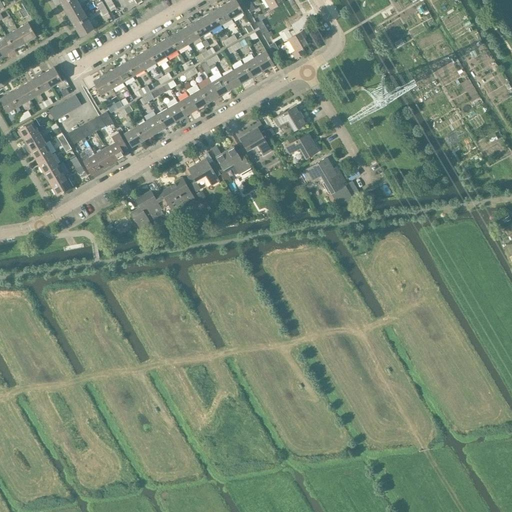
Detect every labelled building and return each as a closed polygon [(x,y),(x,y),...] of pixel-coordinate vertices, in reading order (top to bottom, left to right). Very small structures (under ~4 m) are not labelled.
[(66,0),(61,4),(67,14),(80,7),(76,0),(66,0)] [(97,4),(100,10),(105,7),(100,0),(95,0),(94,1),(97,4)] [(235,0),(231,0),(224,5),(232,18),(243,12),(235,0)] [(113,3),(107,6),(110,11),(116,8),(113,3)] [(19,10),(16,4),(11,8),(14,13),(19,10)] [(224,5),(213,11),(221,24),(232,18),(224,5)] [(67,14),(74,25),(87,18),(80,7),(67,14)] [(213,11),(202,17),(210,31),(221,24),(213,11)] [(202,17),(191,24),(199,37),(210,31),(202,17)] [(87,18),(74,25),(80,36),(93,29),(87,18)] [(28,22),(17,29),(25,42),(35,36),(28,22)] [(191,24),(180,30),(188,44),(199,37),(191,24)] [(244,28),(248,33),(254,30),(250,24),(244,28)] [(17,29),(6,35),(14,49),(25,42),(17,29)] [(180,30),(169,36),(177,50),(188,44),(180,30)] [(255,32),(244,38),(247,43),(258,37),(255,32)] [(302,32),(288,40),(295,51),(292,53),(294,58),(305,52),(302,48),(309,43),(302,32)] [(234,34),(228,37),(232,43),(237,40),(234,34)] [(6,35),(0,38),(0,50),(3,55),(14,49),(6,35)] [(169,36),(158,43),(166,56),(177,50),(169,36)] [(232,43),(228,37),(223,41),(226,46),(232,43)] [(244,38),(233,44),(236,50),(247,44),(247,43),(244,38)] [(200,49),(204,47),(202,43),(202,42),(196,45),(199,50),(200,49)] [(158,43),(147,49),(155,63),(166,56),(158,43)] [(236,50),(233,44),(227,48),(230,54),(236,50)] [(212,47),(207,50),(210,56),(215,52),(215,51),(217,50),(215,46),(212,47)] [(147,49),(137,56),(144,69),(155,63),(147,49)] [(210,56),(207,50),(196,56),(199,62),(204,59),(210,56)] [(475,50),(469,54),(472,59),(478,55),(475,50)] [(266,51),(255,57),(262,70),(273,64),(266,51)] [(216,54),(211,57),(214,63),(220,60),(216,54)] [(137,56),(126,62),(134,75),(144,69),(137,56)] [(214,63),(211,57),(205,61),(208,66),(214,63)] [(255,57),(244,63),(252,77),(262,70),(255,57)] [(190,60),(185,63),(188,68),(193,65),(190,60)] [(126,62),(115,68),(123,82),(134,75),(126,62)] [(188,68),(185,63),(179,66),(182,71),(188,68)] [(244,63),(233,70),(241,83),(252,77),(244,63)] [(54,67),(43,73),(51,87),(62,80),(54,67)] [(194,67),(189,70),(192,76),(198,72),(194,67)] [(115,68),(104,75),(112,88),(123,82),(115,68)] [(192,76),(189,70),(183,74),(187,79),(192,76)] [(233,70),(222,76),(230,89),(241,83),(233,70)] [(43,73),(32,80),(40,93),(51,87),(43,73)] [(169,73),(163,76),(166,81),(172,78),(169,73)] [(112,88),(104,75),(93,81),(101,95),(112,88)] [(166,81),(163,76),(158,79),(161,84),(166,81)] [(222,76),(211,83),(219,96),(230,89),(222,76)] [(32,80),(21,86),(29,100),(40,93),(32,80)] [(173,80),(167,83),(171,88),(176,85),(173,80)] [(186,90),(191,87),(188,82),(183,85),(186,90)] [(171,88),(167,83),(162,86),(165,92),(171,88)] [(211,83),(200,89),(208,102),(219,96),(211,83)] [(147,85),(141,88),(144,94),(150,91),(147,85)] [(21,86),(10,93),(18,106),(29,100),(21,86)] [(144,94),(141,88),(135,92),(139,97),(144,94)] [(61,92),(63,97),(69,93),(67,89),(61,92)] [(200,89),(189,95),(197,109),(208,102),(200,89)] [(151,92),(146,96),(149,101),(154,98),(151,92)] [(18,106),(10,93),(0,98),(0,100),(7,113),(18,106)] [(75,95),(70,98),(76,108),(81,105),(75,95)] [(189,95),(178,102),(186,115),(197,109),(189,95)] [(149,101),(146,96),(140,99),(143,104),(149,101)] [(50,98),(44,101),(48,106),(53,103),(50,98)] [(70,98),(64,101),(70,111),(76,108),(70,98)] [(125,98),(119,101),(122,107),(128,103),(125,98)] [(48,106),(44,101),(39,104),(42,110),(48,106)] [(64,101),(59,104),(65,114),(70,111),(64,101)] [(178,102),(167,108),(175,121),(186,115),(178,102)] [(59,104),(54,107),(60,117),(65,114),(59,104)] [(129,105),(124,108),(127,114),(132,111),(129,105)] [(273,119),(277,126),(288,120),(294,130),(306,123),(296,105),(273,119)] [(60,117),(54,107),(48,110),(55,121),(60,117)] [(127,114),(124,108),(118,112),(121,117),(127,114)] [(167,108),(157,114),(164,128),(175,121),(167,108)] [(107,111),(100,116),(105,126),(113,122),(107,111)] [(157,114),(146,121),(153,134),(164,128),(157,114)] [(100,116),(94,119),(100,129),(105,126),(100,116)] [(18,129),(25,141),(39,132),(43,129),(41,125),(39,126),(36,119),(32,121),(18,129)] [(94,119),(89,122),(95,132),(100,129),(94,119)] [(146,121),(135,127),(142,140),(153,134),(146,121)] [(89,122),(84,125),(90,135),(95,132),(89,122)] [(84,125),(78,128),(84,138),(90,135),(84,125)] [(142,140),(135,127),(124,134),(132,147),(142,140)] [(78,128),(73,131),(79,141),(84,138),(78,128)] [(268,138),(266,134),(264,134),(263,132),(260,134),(257,128),(240,138),(247,150),(257,144),(263,155),(270,151),(268,146),(272,144),(268,138)] [(272,128),(266,132),(269,138),(275,134),(272,128)] [(79,141),(73,131),(68,134),(74,144),(79,141)] [(31,151),(45,143),(39,132),(25,141),(27,144),(24,146),(28,152),(31,151)] [(115,142),(105,147),(114,162),(124,155),(125,155),(122,150),(127,147),(119,133),(112,137),(115,142)] [(60,142),(63,147),(68,144),(65,139),(62,134),(57,137),(60,142)] [(307,134),(285,147),(289,153),(299,147),(306,158),(318,151),(307,134)] [(494,134),(487,137),(490,143),(497,139),(494,134)] [(31,151),(37,162),(52,154),(45,143),(31,151)] [(105,147),(94,154),(102,168),(114,162),(105,147)] [(219,162),(214,165),(219,172),(233,163),(239,173),(251,167),(241,149),(236,152),(233,147),(216,157),(219,162)] [(37,162),(44,173),(58,165),(52,154),(37,162)] [(86,154),(81,157),(83,160),(92,175),(102,168),(94,154),(88,158),(86,154)] [(76,157),(70,160),(73,164),(76,169),(81,166),(78,161),(76,157)] [(326,157),(304,171),(310,181),(320,175),(331,193),(336,202),(344,197),(347,202),(353,201),(344,185),(346,184),(336,167),(333,169),(326,157)] [(218,181),(216,177),(220,174),(219,172),(214,165),(213,161),(208,164),(205,159),(188,169),(191,174),(187,177),(196,192),(200,189),(195,180),(205,175),(211,185),(218,181)] [(44,173),(50,184),(64,175),(58,165),(44,173)] [(471,177),(467,171),(462,174),(465,180),(471,177)] [(64,175),(50,184),(57,195),(62,192),(62,193),(64,192),(65,194),(74,188),(66,174),(64,175)] [(131,212),(139,227),(149,221),(147,218),(169,205),(172,210),(190,199),(193,203),(196,202),(182,178),(174,183),(175,184),(153,196),(150,191),(138,198),(141,201),(138,203),(140,207),(135,210),(131,212)] [(196,204),(200,211),(205,208),(201,201),(196,204)] [(114,231),(111,224),(105,227),(109,234),(114,231)]
